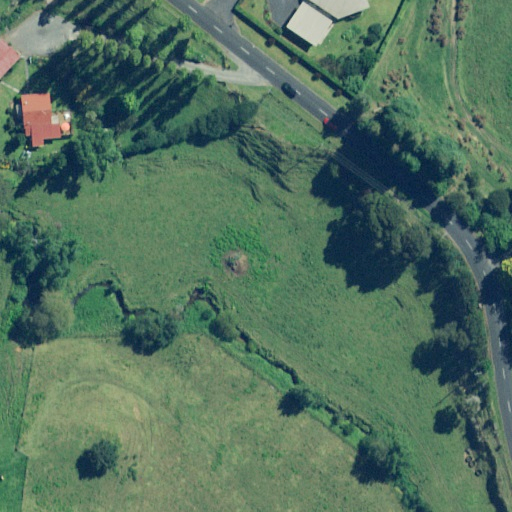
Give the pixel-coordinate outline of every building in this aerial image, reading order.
[(334,20),(305,0),(288,27),(317,46),(334,20)] [(314,0),(342,18),(372,7),(369,0),(314,0)] [(21,33),(12,26),(6,35),(14,41),(21,33)] [(0,75),(15,59),(0,44),(0,75)] [(59,124),(53,124),(51,95),(23,97),(25,136),(30,136),(31,147),(42,147),(42,142),(60,141),(59,124)]
